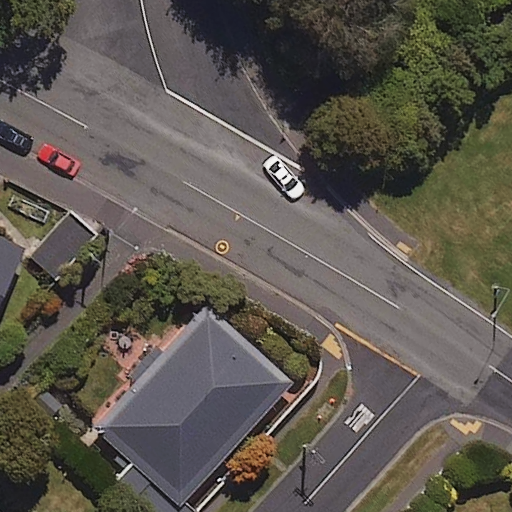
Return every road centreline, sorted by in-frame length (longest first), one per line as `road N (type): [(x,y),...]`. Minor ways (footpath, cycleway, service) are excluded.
road 1 (tertiary): [(452,335),(164,171)]
road 2 (residential): [(294,511),(452,335)]
road 3 (tertiary): [(164,171),(0,83)]
road 4 (residential): [(164,171),(138,0)]
